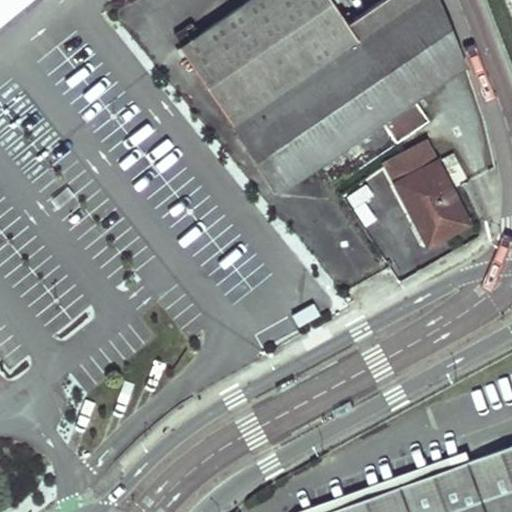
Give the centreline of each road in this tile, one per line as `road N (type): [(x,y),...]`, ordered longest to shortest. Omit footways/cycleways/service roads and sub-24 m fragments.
road 1 (tertiary): [(511,266),(464,275),(208,413),(95,511)]
road 2 (tertiary): [(204,511),(268,462),(511,331)]
